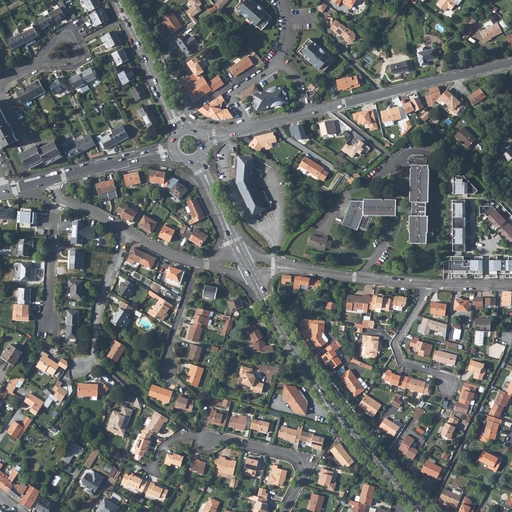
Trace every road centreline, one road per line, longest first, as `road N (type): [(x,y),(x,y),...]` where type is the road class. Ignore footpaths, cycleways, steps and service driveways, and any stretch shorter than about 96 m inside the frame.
road 1 (tertiary): [(410,495),(330,401),(251,275)]
road 2 (residential): [(284,511),(301,479),(291,454),(190,436),(161,446),(150,470)]
road 3 (residential): [(511,62),(306,113)]
road 4 (residential): [(306,113),(295,77),(277,64),(230,95),(249,128)]
road 5 (residential): [(80,366),(92,356),(100,301),(128,232)]
road 6 (residential): [(427,284),(395,346),(402,363),(444,377),(446,385)]
road 7 (residential): [(427,284),(296,269)]
road 8 (residential): [(48,326),(61,199)]
